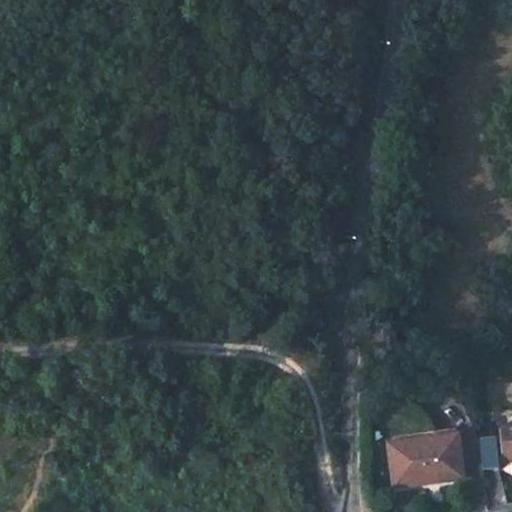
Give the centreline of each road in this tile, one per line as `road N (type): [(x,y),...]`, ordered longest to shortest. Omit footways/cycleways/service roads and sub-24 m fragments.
road 1 (unclassified): [(381,0),(359,207),(346,478),(353,511)]
road 2 (track): [(0,356),(271,354),(302,374),(331,503),(351,511)]
